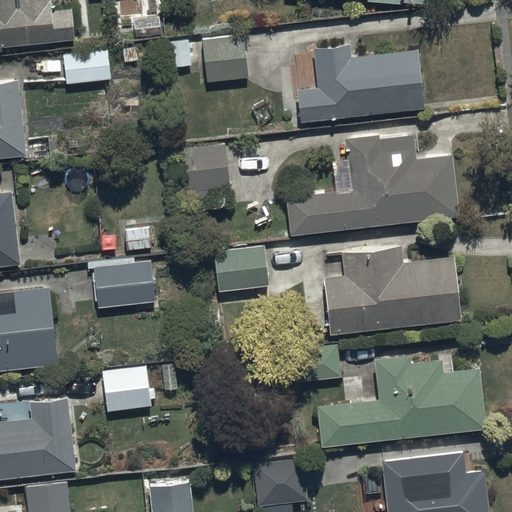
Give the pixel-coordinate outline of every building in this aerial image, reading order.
[(0,0),(0,38),(74,31),(71,1),(50,3),(49,0),(0,0)] [(242,29),(168,39),(171,64),(192,62),(191,58),(204,56),(206,75),(246,71),(242,29)] [(313,56),(305,57),(306,60),(294,61),(299,113),(422,101),(416,41),(349,48),(348,37),(312,41),(313,56)] [(108,43),(62,48),(65,77),(112,71),(108,43)] [(0,152),(23,150),(14,71),(0,72),(0,152)] [(349,182),(285,189),(288,228),(458,208),(451,148),(416,152),(413,127),(378,131),(378,128),(343,132),(349,182)] [(223,138),(183,142),(189,206),(229,202),(223,138)] [(11,185),(0,186),(0,258),(18,256),(11,185)] [(150,222),(124,224),(125,244),(152,242),(150,222)] [(342,267),(322,269),(328,327),(459,314),(453,251),(401,256),(400,238),(340,244),(342,267)] [(261,239),(213,244),(217,285),(265,280),(261,239)] [(150,258),(149,254),(133,255),(133,253),(88,257),(88,264),(94,264),(97,301),(152,296),(150,273),(169,271),(168,256),(150,258)] [(0,286),(0,364),(57,359),(49,281),(0,286)] [(339,372),(335,338),(279,343),(284,379),(339,372)] [(379,391),(316,397),(320,440),(486,422),(479,361),(442,365),(440,352),(410,356),(409,349),(375,353),(379,391)] [(144,360),(100,366),(105,405),(149,399),(144,360)] [(31,412),(0,415),(0,471),(74,462),(64,389),(29,393),(31,412)] [(414,450),(381,453),(386,511),(487,511),(483,463),(454,466),(453,448),(414,451),(414,450)] [(303,453),(252,458),(255,500),(260,500),(260,511),(278,511),(293,511),(292,497),(306,495),(303,453)] [(71,511),(68,474),(23,478),(26,511),(71,511)] [(191,511),(188,475),(150,479),(153,511),(191,511)]
